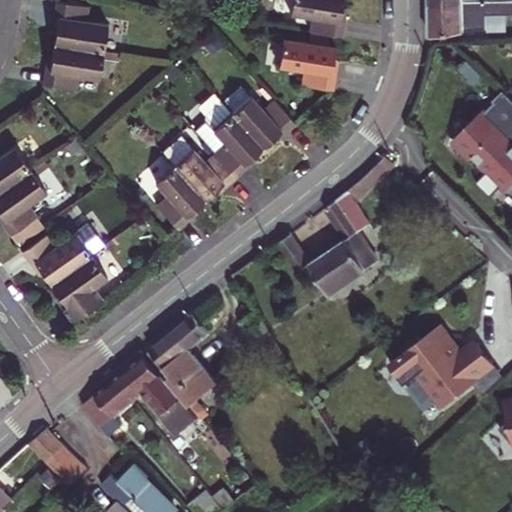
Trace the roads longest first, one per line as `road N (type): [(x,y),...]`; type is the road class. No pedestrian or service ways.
road 1 (tertiary): [(60,386),(327,175),(383,117)]
road 2 (unclassified): [(383,117),(405,133),(420,171),(511,269)]
road 3 (tertiary): [(383,117),(401,74),(407,0)]
